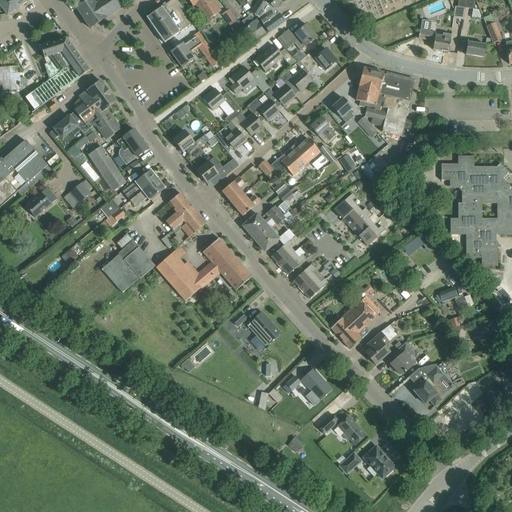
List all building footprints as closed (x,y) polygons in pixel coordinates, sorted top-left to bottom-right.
[(11,0),(0,0),(0,5),(7,16),(17,8),(11,0)] [(11,0),(17,8),(28,1),(27,0),(11,0)] [(92,0),(87,0),(76,7),(90,29),(105,19),(105,18),(124,6),(119,0),(100,0),(95,4),(92,0)] [(193,23),(181,5),(177,0),(171,0),(146,18),(164,43),(193,23)] [(206,21),(220,11),(212,0),(188,0),(193,7),(195,5),(206,21)] [(227,9),(235,21),(236,20),(234,18),(239,14),(228,0),(221,0),(228,9),(227,9)] [(259,0),(255,7),(260,11),(257,15),(267,31),(268,33),(285,21),(280,13),(274,17),(270,11),(273,7),(276,9),(281,0),(259,0)] [(466,0),(465,8),(473,9),(474,0),(466,0)] [(500,39),(494,22),(493,22),(491,15),(483,18),(493,42),(500,39)] [(255,19),(243,28),(246,31),(252,41),(264,33),(257,23),(255,19)] [(306,25),(293,35),(289,30),(279,37),(288,48),(295,43),(301,50),(317,37),(306,25)] [(430,32),(419,31),(418,38),(434,41),(433,50),(449,52),(451,35),(443,34),(443,36),(430,34),(430,32)] [(213,48),(211,49),(198,32),(191,37),(191,38),(183,44),(183,43),(170,52),(182,68),(194,59),(190,53),(198,47),(213,68),(220,63),(218,59),(219,58),(213,48)] [(47,73),(49,73),(51,79),(33,92),(43,105),(80,78),(79,78),(89,71),(90,71),(66,38),(40,47),(46,64),(44,65),(47,73)] [(485,45),(467,42),(465,55),(484,57),(485,45)] [(285,49),(280,53),(273,44),(255,59),(265,72),(282,57),(287,63),(292,59),(285,49)] [(326,49),(313,60),(309,54),(304,58),(299,62),(308,73),(319,63),(325,71),(337,62),(326,49)] [(304,58),(299,52),(292,57),(298,63),(299,62),(304,58)] [(231,61),(227,55),(220,60),(224,65),(231,61)] [(238,85),(232,91),(235,94),(241,89),(253,79),(258,85),(264,81),(256,71),(251,75),(244,67),(231,77),(238,85)] [(385,75),(383,74),(363,69),(359,85),(356,100),(360,101),(359,106),(364,107),(364,105),(371,107),(372,104),(376,105),(375,110),(367,108),(365,116),(373,118),(371,123),(382,126),(383,121),(384,121),(382,132),(408,138),(413,140),(414,135),(409,134),(411,124),(405,122),(410,102),(415,81),(393,76),(393,74),(386,72),(385,75)] [(280,77),(286,85),(287,86),(292,82),(300,92),(312,82),(302,70),(293,78),(287,71),(280,77)] [(75,112),(84,123),(101,110),(103,112),(106,110),(116,102),(100,81),(78,97),(80,99),(74,106),(76,108),(73,110),(75,112)] [(287,86),(286,85),(274,94),(268,88),(263,92),(269,99),(271,101),(275,97),(284,107),(296,97),(287,86)] [(227,92),(221,97),(215,89),(202,99),(213,111),(224,101),(233,112),(225,119),(228,123),(242,111),(227,92)] [(246,106),(253,114),(254,116),(259,112),(267,122),(280,111),(271,101),(269,99),(261,105),(256,98),(246,106)] [(349,111),(352,108),(343,98),(331,108),(346,123),(353,116),(349,111)] [(476,98),(455,98),(455,107),(476,108),(476,98)] [(84,123),(86,125),(89,129),(95,125),(106,140),(121,128),(113,119),(106,110),(103,112),(101,110),(84,123)] [(86,125),(84,123),(75,112),(70,116),(69,115),(52,129),(53,130),(49,133),(55,139),(58,136),(62,141),(71,133),(73,135),(80,130),(86,125)] [(254,116),(253,114),(246,120),(240,113),(231,121),(237,128),(236,129),(238,130),(243,126),(251,136),(263,126),(254,116)] [(310,127),(318,136),(322,133),(329,141),(336,135),(328,127),(329,126),(321,117),(310,127)] [(384,147),(388,144),(363,117),(358,122),(371,137),(373,136),(384,147)] [(89,129),(86,125),(80,130),(86,136),(91,131),(89,129)] [(135,129),(116,142),(121,149),(119,150),(118,155),(126,165),(143,153),(144,154),(148,151),(147,150),(148,149),(136,132),(136,131),(135,129)] [(219,132),(214,136),(222,146),(227,142),(234,151),(247,141),(238,130),(236,129),(224,139),(219,132)] [(189,155),(203,145),(214,136),(210,132),(205,136),(205,135),(194,143),(184,130),(172,140),(182,152),(185,150),(189,155)] [(93,132),(86,137),(88,140),(90,143),(97,138),(93,132)] [(293,176),(320,152),(308,139),(281,162),(285,167),(288,171),(293,176)] [(0,207),(17,192),(20,196),(51,169),(25,140),(0,162),(0,161),(0,207)] [(120,175),(101,147),(89,155),(107,183),(112,190),(124,182),(120,175)] [(350,151),(349,151),(352,155),(354,153),(356,156),(359,154),(355,147),(350,151)] [(196,151),(192,154),(196,159),(200,156),(202,154),(198,149),(196,151)] [(325,157),(331,164),(337,160),(331,152),(325,157)] [(319,159),(324,164),(328,161),(323,155),(319,159)] [(354,158),(359,166),(363,163),(358,155),(354,158)] [(511,187),(504,180),(510,174),(500,164),(497,167),(474,167),(474,156),(458,156),(458,164),(441,164),(441,181),(450,181),(450,188),(458,188),(461,192),(462,203),(458,203),(458,219),(450,219),(450,235),(466,235),(466,258),(481,258),(481,266),(498,266),(497,242),(495,240),(494,240),(494,235),(511,234),(511,187)] [(208,162),(206,164),(196,171),(206,183),(209,181),(213,186),(227,176),(226,175),(238,166),(233,160),(216,172),(208,162)] [(129,175),(140,167),(136,161),(125,169),(129,175)] [(258,166),(265,174),(266,175),(269,174),(273,170),(265,161),(258,166)] [(87,162),(83,165),(94,181),(99,178),(87,162)] [(354,164),(345,169),(347,173),(356,167),(354,164)] [(130,201),(157,180),(154,176),(155,174),(153,171),(151,171),(150,171),(136,182),(138,185),(125,195),(130,201)] [(281,182),(277,176),(273,180),(277,185),(281,182)] [(244,184),(239,178),(222,192),(232,204),(244,195),(239,189),(244,184)] [(362,179),(358,183),(362,188),(366,184),(362,179)] [(147,197),(150,200),(164,189),(164,188),(164,186),(162,183),(160,183),(157,180),(130,201),(135,207),(147,197)] [(279,195),(287,188),(281,182),(274,189),(273,190),(278,195),(279,195)] [(90,193),(85,187),(82,183),(69,194),(77,204),(90,193)] [(295,187),(290,191),(287,188),(279,196),(284,202),(285,202),(293,194),(292,193),(297,189),(295,187)] [(57,199),(47,188),(25,207),(35,218),(57,199)] [(166,222),(173,231),(178,227),(180,229),(181,228),(181,229),(198,215),(180,193),(168,203),(177,214),(166,222)] [(336,199),(331,193),(324,199),(329,204),(336,199)] [(334,210),(342,219),(357,206),(352,200),(356,198),(352,194),(334,210)] [(242,216),(246,213),(259,202),(254,196),(249,200),(244,195),(232,204),(242,216)] [(313,199),(317,205),(313,207),(317,213),(321,211),(318,207),(323,204),(317,196),(313,199)] [(108,218),(120,208),(112,199),(101,209),(108,218)] [(284,202),(278,207),(284,213),(290,208),(285,202),(284,202)] [(242,226),(251,236),(279,212),(277,209),(274,206),(265,214),(268,218),(264,222),(257,214),(242,226)] [(362,211),(357,206),(342,219),(350,228),(369,212),(365,208),(362,211)] [(293,217),(301,212),(297,207),(290,212),(293,217)] [(125,215),(120,208),(108,218),(106,220),(112,227),(125,215)] [(265,252),(279,239),(269,228),(275,223),(277,226),(280,223),(282,225),(287,221),(282,215),(279,212),(251,236),(265,252)] [(359,237),(373,224),(369,218),(372,215),(369,212),(350,228),(359,237)] [(206,224),(198,215),(181,229),(189,238),(205,224),(206,224)] [(66,221),(71,227),(73,229),(83,221),(81,218),(76,222),(72,216),(66,221)] [(385,230),(381,226),(383,224),(378,219),(373,224),(359,237),(367,246),(385,230)] [(305,235),(301,231),(296,235),(300,240),(305,235)] [(121,291),(137,277),(140,279),(155,266),(137,245),(133,240),(127,234),(117,243),(122,250),(117,254),(118,255),(102,269),(121,291)] [(251,277),(218,239),(203,252),(211,263),(193,279),(171,254),(156,268),(185,301),(219,272),(236,291),(251,277)] [(271,257),(279,266),(294,252),(290,247),(293,244),(289,240),(271,257)] [(313,245),(309,240),(303,245),(307,250),(313,245)] [(294,252),(279,266),(288,275),(306,259),(302,255),(299,258),(294,252)] [(70,259),(65,262),(63,265),(66,269),(74,263),(70,259)] [(327,260),(325,261),(322,264),(325,268),(330,264),(327,260)] [(293,281),(301,290),(319,274),(311,265),(293,281)] [(339,274),(338,272),(335,269),(331,273),(335,278),(339,274)] [(319,274),(301,290),(310,299),(328,283),(319,274)] [(455,287),(439,291),(442,301),(458,297),(455,287)] [(331,328),(350,350),(351,349),(350,349),(362,339),(357,334),(381,312),(366,296),(331,328)] [(463,297),(456,300),(455,300),(457,308),(466,305),(463,297)] [(238,327),(246,319),(241,313),(232,321),(238,327)] [(262,313),(247,326),(265,347),(280,333),(262,313)] [(451,329),(458,327),(460,326),(458,318),(449,320),(451,329)] [(458,327),(451,329),(453,335),(459,333),(459,330),(458,327)] [(375,365),(379,361),(390,352),(384,346),(389,342),(385,338),(380,333),(367,344),(370,349),(365,353),(375,365)] [(404,373),(405,373),(406,372),(405,372),(414,364),(408,358),(414,353),(405,343),(402,346),(397,350),(391,355),(395,360),(390,364),(392,366),(390,367),(392,370),(394,369),(400,375),(403,372),(404,373)] [(454,359),(457,353),(450,349),(447,355),(454,359)] [(189,360),(182,363),(187,372),(194,368),(189,360)] [(435,406),(442,400),(440,398),(448,392),(447,391),(438,380),(444,376),(436,367),(427,376),(429,379),(426,382),(425,381),(414,391),(425,404),(429,400),(435,406)] [(313,370),(301,381),(320,400),(331,390),(313,370)] [(292,391),(300,383),(295,377),(286,385),(292,391)] [(511,405),(511,404),(511,385),(502,391),(511,405)] [(273,390),(268,394),(277,403),(282,399),(273,390)] [(265,410),(268,394),(261,393),(258,409),(265,410)] [(332,414),(318,427),(324,434),(338,421),(332,414)] [(349,439),(355,445),(366,435),(349,416),(337,426),(344,434),(342,436),(347,441),(349,439)] [(302,447),(297,444),(299,441),(294,438),(287,446),(296,454),(302,447)] [(376,446),(363,458),(371,466),(368,469),(374,476),(377,473),(382,479),(386,476),(387,477),(393,472),(391,470),(395,467),(376,446)] [(354,454),(339,467),(346,474),(361,461),(354,454)]
